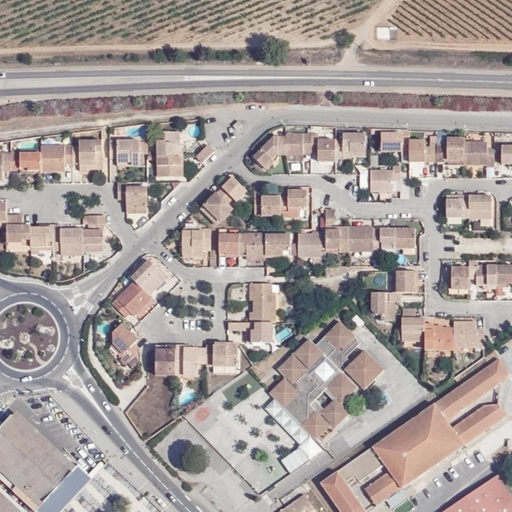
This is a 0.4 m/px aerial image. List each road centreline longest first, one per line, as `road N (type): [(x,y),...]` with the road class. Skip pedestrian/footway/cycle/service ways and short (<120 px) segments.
road 1 (residential): [(231,157),(270,118),(289,114),(511,121)]
road 2 (secondary): [(511,82),(250,77)]
road 3 (secondary): [(0,91),(250,77)]
road 4 (secondary): [(250,77),(0,74)]
road 5 (residential): [(149,237),(187,273),(222,273),(221,337),(165,336),(152,322)]
road 6 (residential): [(231,157),(257,179),(320,180),(357,209),(432,210)]
road 7 (residential): [(142,244),(117,220),(104,190),(0,190)]
road 8 (residential): [(511,307),(440,302),(432,210)]
road 9 (primary): [(97,405),(191,511)]
